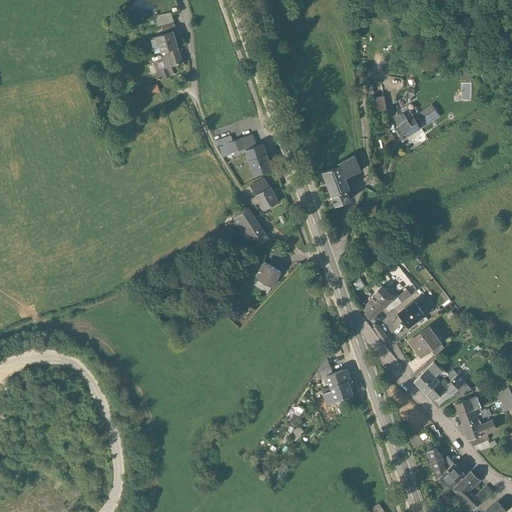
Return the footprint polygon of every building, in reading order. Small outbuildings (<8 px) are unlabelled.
[(161,45),(163,51),(178,46),(173,31),(151,38),(154,48),(161,45)] [(161,52),(166,67),(167,68),(184,63),(178,46),(163,51),(161,52)] [(166,69),(167,68),(166,67),(157,71),(160,81),(169,78),(166,69)] [(160,92),(157,86),(147,90),(149,97),(160,92)] [(383,118),(380,102),(370,103),(372,120),(383,118)] [(398,111),(402,116),(404,115),(409,112),(405,107),(398,111)] [(432,108),(414,119),(420,130),(439,118),(432,108)] [(395,121),(399,128),(409,122),(404,115),(402,116),(395,121)] [(402,141),(420,130),(414,119),(409,122),(399,128),(395,130),(402,141)] [(256,135),(244,138),(248,150),(259,147),(256,135)] [(218,146),(228,144),(227,138),(217,140),(218,146)] [(242,140),(228,146),(232,155),(246,150),(242,140)] [(247,152),(250,161),(267,155),(264,146),(247,152)] [(272,170),(267,155),(250,161),(255,176),(272,170)] [(361,172),(355,157),(341,164),(343,167),(341,168),(346,178),(361,172)] [(350,190),(346,178),(341,168),(324,175),(333,197),(347,192),(350,190)] [(265,178),(250,187),(257,198),(271,189),(265,178)] [(271,189),(257,198),(265,212),(279,203),(271,189)] [(350,201),(347,192),(333,197),(337,207),(350,201)] [(368,208),(357,208),(357,214),(368,214),(368,216),(375,216),(376,207),(368,207),(368,208)] [(265,236),(248,210),(246,212),(241,215),(232,221),(247,244),(256,238),(257,241),(265,236)] [(269,240),(265,236),(257,241),(260,246),(269,240)]
